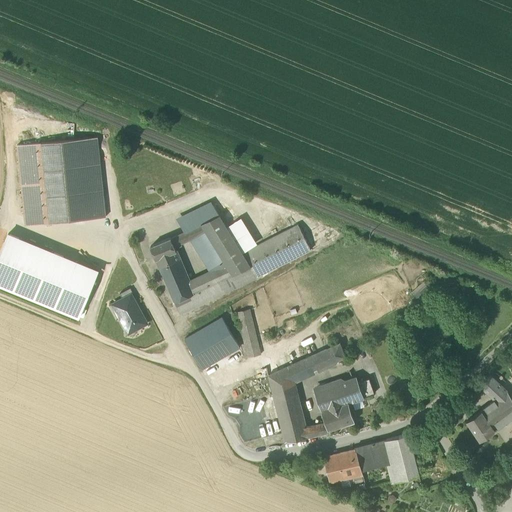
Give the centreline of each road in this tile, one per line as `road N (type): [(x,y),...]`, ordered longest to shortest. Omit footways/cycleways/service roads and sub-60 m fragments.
road 1 (unclassified): [(114,166),(118,230),(134,267),(247,458),(410,424),(431,410)]
road 2 (track): [(0,296),(191,368)]
